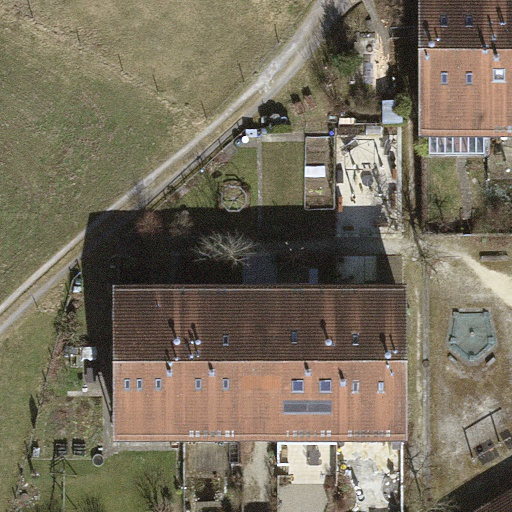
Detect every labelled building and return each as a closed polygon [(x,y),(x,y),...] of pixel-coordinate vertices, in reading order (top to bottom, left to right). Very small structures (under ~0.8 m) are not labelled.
[(479,147),(477,0),(417,0),(419,147),(479,147)] [(511,146),(511,0),(477,0),(479,147),(511,146)] [(404,294),(330,295),(331,446),(405,445),(404,294)] [(330,295),(256,296),(257,446),(331,446),(330,295)] [(182,296),(111,297),(113,448),(183,447),(182,296)] [(256,296),(182,296),(183,447),(257,446),(256,296)] [(511,511),(511,492),(479,511),(511,511)]
